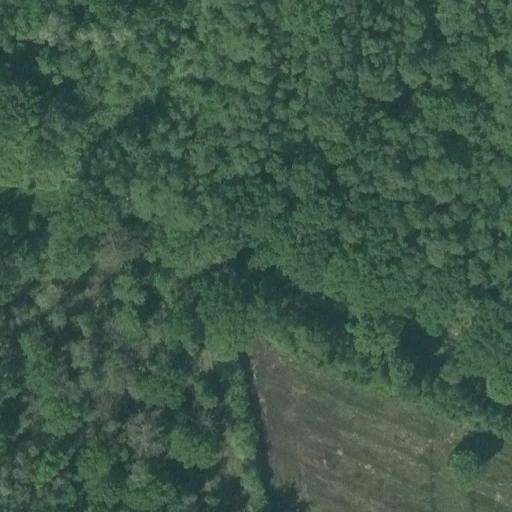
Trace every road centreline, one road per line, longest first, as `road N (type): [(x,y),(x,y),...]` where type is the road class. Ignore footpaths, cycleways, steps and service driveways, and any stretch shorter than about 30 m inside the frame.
road 1 (track): [(511,383),(207,240),(179,244)]
road 2 (track): [(232,511),(179,244)]
road 3 (track): [(179,244),(0,272)]
